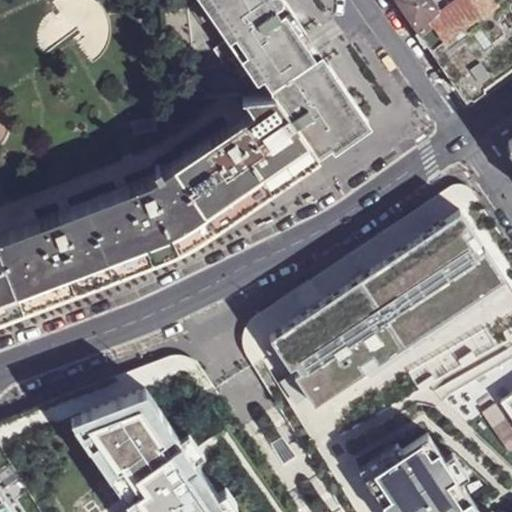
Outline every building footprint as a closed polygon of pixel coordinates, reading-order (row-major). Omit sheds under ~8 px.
[(211,0),(275,90),(278,94),(320,153),(364,124),(336,84),(282,8),(276,0),(211,0)] [(511,64),(511,0),(399,0),(467,97),(511,64)] [(278,94),(275,90),(243,94),(244,98),(246,98),(253,97),(260,106),(254,110),(174,163),(152,177),(0,234),(0,312),(181,244),(320,153),(278,94)] [(246,98),(254,110),(260,106),(253,97),(246,98)] [(242,344),(244,351),(286,419),(511,266),(511,251),(467,184),(459,181),(453,182),(349,254),(260,312),(251,319),(247,323),(243,331),(242,338),(242,344)] [(182,352),(176,352),(0,419),(0,511),(233,511),(228,504),(273,473),(196,359),(193,356),(190,354),(186,353),(182,352)] [(511,390),(501,398),(511,413),(511,390)] [(482,511),(428,430),(374,466),(404,511),(482,511)]
